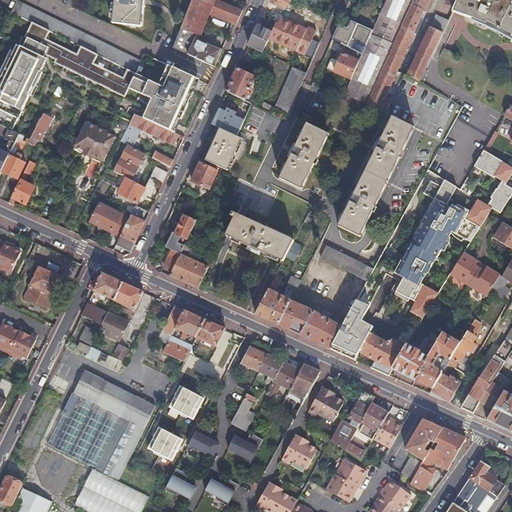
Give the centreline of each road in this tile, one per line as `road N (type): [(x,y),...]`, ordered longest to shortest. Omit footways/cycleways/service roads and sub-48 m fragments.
road 1 (residential): [(133,274),(256,0)]
road 2 (residential): [(252,328),(223,396),(221,451),(188,511)]
road 3 (tertiary): [(329,362),(485,432)]
road 4 (residential): [(329,362),(246,511)]
road 5 (tertiary): [(133,274),(252,328)]
road 6 (residential): [(0,452),(56,337)]
